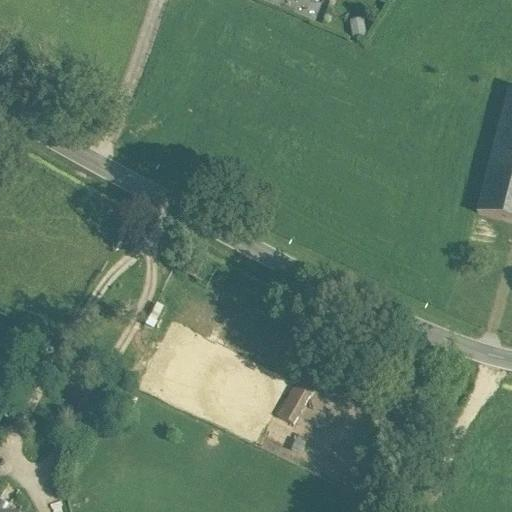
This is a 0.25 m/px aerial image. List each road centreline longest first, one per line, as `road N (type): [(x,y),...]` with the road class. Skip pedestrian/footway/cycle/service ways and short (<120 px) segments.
road 1 (secondary): [(511,361),(422,330),(253,249),(0,110)]
road 2 (track): [(43,511),(37,488),(149,287),(151,246),(178,207)]
road 3 (track): [(37,488),(14,456),(14,440),(104,284),(151,246)]
